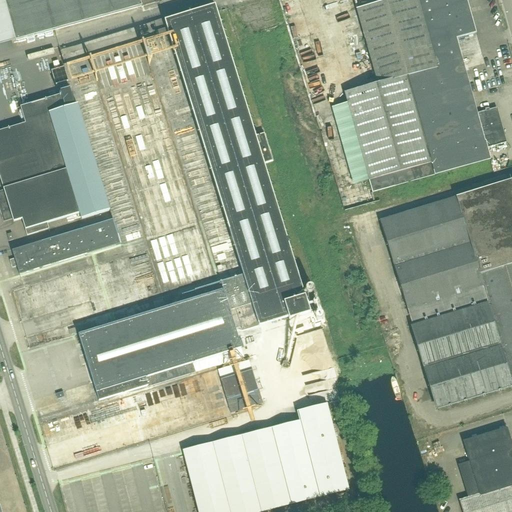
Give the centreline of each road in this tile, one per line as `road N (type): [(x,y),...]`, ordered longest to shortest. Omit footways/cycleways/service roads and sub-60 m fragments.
road 1 (unclassified): [(0,58),(207,0)]
road 2 (tertiary): [(50,511),(0,348)]
